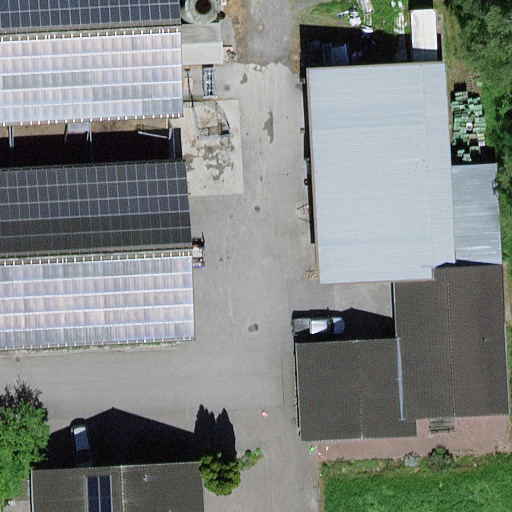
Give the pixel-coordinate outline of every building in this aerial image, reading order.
[(145,0),(0,0),(0,107),(152,98),(145,0)] [(418,67),(270,74),(280,288),(428,281),(418,67)] [(157,164),(0,171),(0,331),(164,323),(157,164)] [(394,338),(281,344),(287,446),(400,440),(394,338)] [(178,511),(177,467),(8,474),(10,511),(178,511)]
